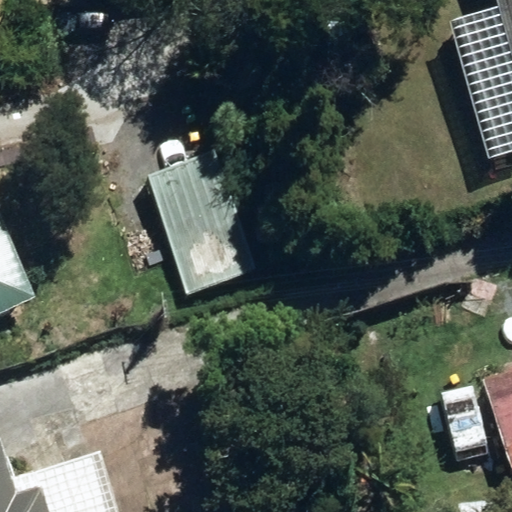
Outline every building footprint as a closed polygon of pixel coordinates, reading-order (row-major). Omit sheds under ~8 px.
[(511,0),(481,0),(511,99),(511,0)] [(140,196),(188,312),(256,282),(207,167),(140,196)] [(0,330),(29,318),(0,252),(0,330)] [(511,386),(478,398),(508,491),(511,489),(511,386)] [(0,511),(99,511),(90,480),(0,505),(0,503),(0,511)]
